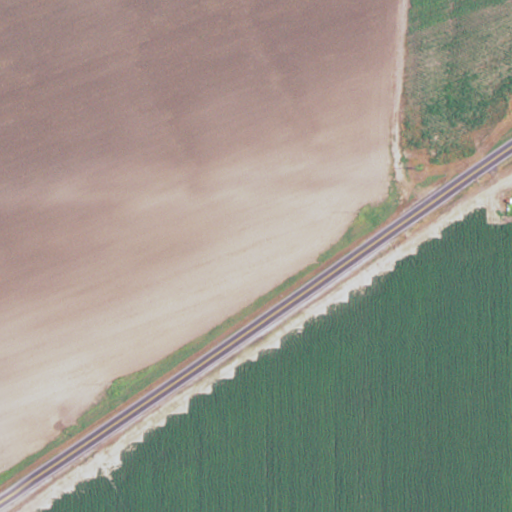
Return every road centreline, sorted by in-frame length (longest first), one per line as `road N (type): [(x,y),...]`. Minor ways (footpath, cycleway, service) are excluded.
road 1 (tertiary): [(511,149),(190,377),(0,497)]
road 2 (residential): [(430,206),(407,167),(409,0)]
